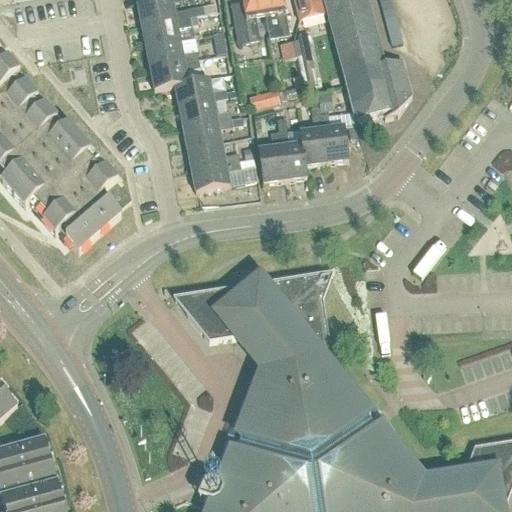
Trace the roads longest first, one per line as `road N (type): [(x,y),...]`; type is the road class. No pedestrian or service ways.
road 1 (unclassified): [(201,235),(322,218),(364,203),(397,175),(467,82),(481,42)]
road 2 (residential): [(171,233),(155,152),(129,116),(108,0)]
road 3 (unclassified): [(171,233),(135,250),(43,325)]
road 4 (unclassified): [(56,343),(175,250)]
road 5 (secondary): [(122,511),(80,400)]
